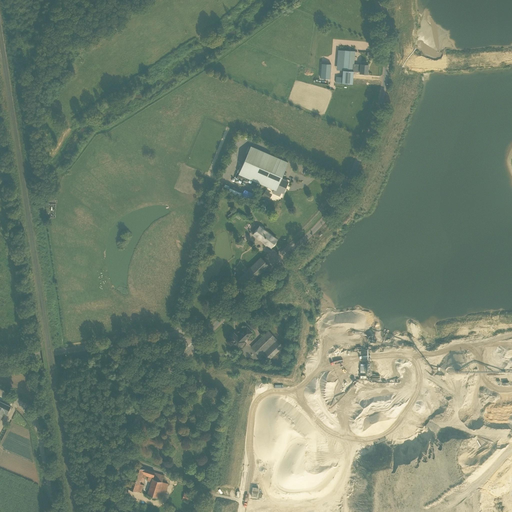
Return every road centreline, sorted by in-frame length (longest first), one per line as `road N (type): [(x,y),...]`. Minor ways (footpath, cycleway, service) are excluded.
road 1 (unclassified): [(193,346),(311,233),(347,185),(383,90),(376,0)]
road 2 (track): [(302,0),(96,132),(65,172)]
road 3 (unclassified): [(0,360),(178,335),(193,346)]
road 4 (unclassified): [(117,511),(139,415),(193,346)]
road 5 (unclassified): [(53,511),(34,419),(0,392)]
